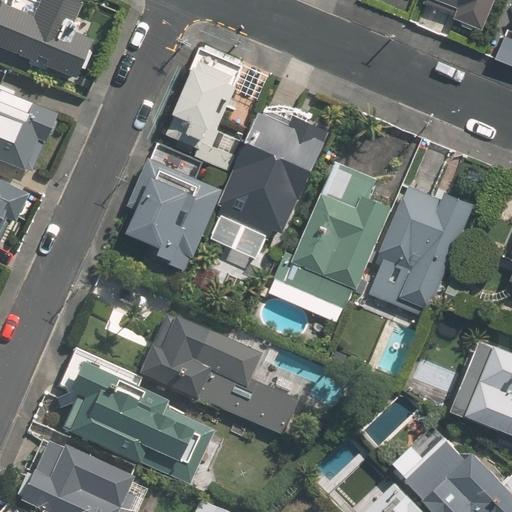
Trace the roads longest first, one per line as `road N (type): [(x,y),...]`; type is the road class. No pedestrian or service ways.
road 1 (residential): [(172,0),(0,389)]
road 2 (residential): [(511,121),(223,0)]
